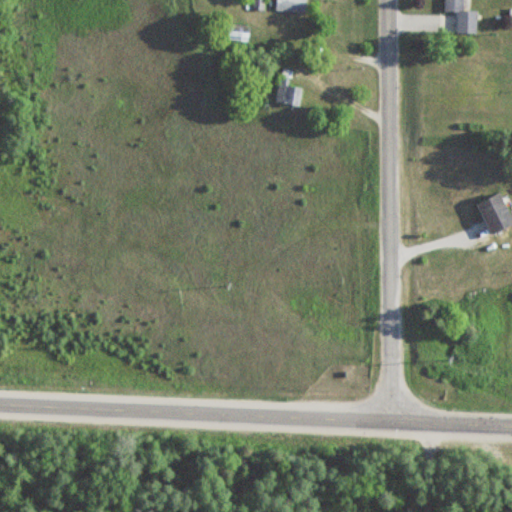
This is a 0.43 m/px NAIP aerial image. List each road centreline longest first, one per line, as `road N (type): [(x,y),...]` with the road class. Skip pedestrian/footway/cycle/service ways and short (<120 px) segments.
road 1 (tertiary): [(511,425),(0,404)]
road 2 (residential): [(393,421),(387,0)]
